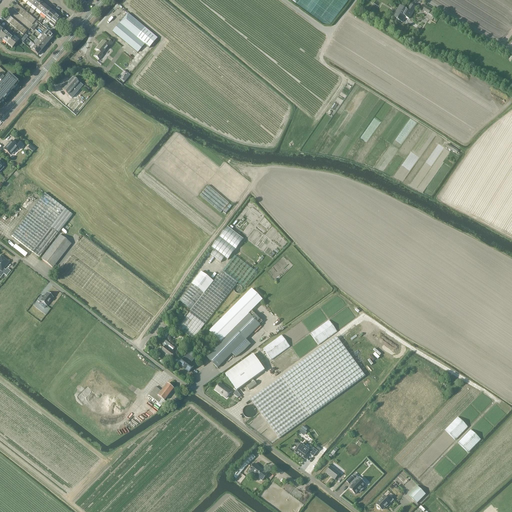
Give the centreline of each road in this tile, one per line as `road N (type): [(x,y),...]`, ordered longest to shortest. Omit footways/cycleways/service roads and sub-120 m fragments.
road 1 (unclassified): [(356,511),(0,242)]
road 2 (track): [(511,110),(468,153),(329,68),(321,54),(331,34)]
road 3 (track): [(134,345),(250,188)]
road 4 (tertiary): [(0,120),(82,24)]
